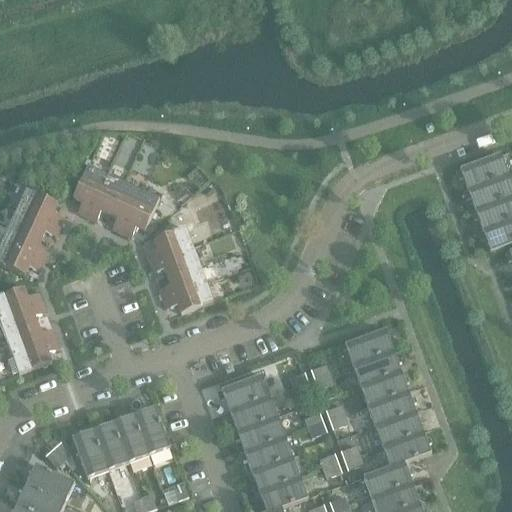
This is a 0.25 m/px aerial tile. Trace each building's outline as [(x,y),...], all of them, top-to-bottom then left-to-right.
[(465,181),(469,193),(510,179),(502,158),(457,175),(460,183),(465,181)] [(78,217),(87,221),(107,179),(88,171),(74,202),(83,206),(78,217)] [(102,215),(109,219),(124,187),(107,179),(87,221),(97,225),(102,215)] [(469,193),(464,195),(468,203),(472,201),(476,213),(477,214),(511,200),(511,185),(510,179),(469,193)] [(113,233),(122,237),(141,195),(124,187),(109,219),(118,223),(113,233)] [(26,194),(18,212),(60,232),(65,222),(53,216),(57,209),(26,194)] [(160,204),(141,195),(122,237),(131,242),(136,231),(145,235),(160,204)] [(484,235),(511,224),(511,200),(477,214),(476,213),(472,215),(475,223),(479,222),(484,234),(484,235)] [(60,232),(18,212),(10,230),(41,244),(45,235),(56,241),(60,232)] [(511,248),(511,224),(484,235),(484,234),(480,236),(483,244),(487,242),(492,256),(511,248)] [(10,230),(2,247),(44,267),(49,257),(37,252),(41,244),(10,230)] [(157,253),(146,257),(150,267),(194,251),(187,232),(154,244),(157,253)] [(40,276),(44,267),(2,247),(0,250),(0,268),(24,280),(28,271),(40,276)] [(164,273),(167,281),(200,269),(194,251),(150,267),(153,277),(164,273)] [(159,293),(163,303),(207,288),(200,269),(167,281),(171,289),(159,293)] [(214,306),(207,288),(163,303),(167,313),(178,309),(181,318),(202,310),(214,306)] [(0,323),(43,307),(39,297),(27,301),(24,292),(0,300),(0,323)] [(0,323),(0,327),(5,342),(38,330),(35,321),(46,317),(43,307),(0,323)] [(38,330),(5,342),(12,359),(56,343),(52,333),(41,337),(38,330)] [(346,348),(354,370),(394,356),(391,347),(396,346),(394,340),(389,341),(386,334),(346,348)] [(12,359),(19,378),(52,366),(48,357),(60,353),(56,343),(12,359)] [(394,356),(354,370),(361,391),(402,376),(399,367),(403,366),(401,360),(397,362),(394,356)] [(326,370),(311,375),(314,385),(330,379),(326,370)] [(402,376),(361,391),(369,411),(409,396),(406,388),(411,386),(408,380),(404,382),(402,376)] [(305,378),(290,383),(293,393),(308,387),(305,378)] [(224,402),(229,415),(229,416),(270,401),(262,379),(217,396),(219,404),(224,402)] [(330,379),(314,385),(318,394),(333,389),(330,379)] [(308,387),(293,393),(297,402),(312,397),(308,387)] [(409,396),(369,411),(376,431),(417,416),(414,408),(418,407),(416,401),(412,403),(409,396)] [(231,423),(236,435),(236,436),(278,421),(270,401),(229,416),(229,415),(224,417),(227,424),(231,423)] [(170,453),(156,412),(147,415),(145,410),(139,412),(141,417),(134,419),(149,460),(170,453)] [(341,410),(326,415),(329,425),(345,419),(341,410)] [(417,416),(376,431),(384,452),(424,437),(421,428),(425,427),(423,420),(419,422),(417,416)] [(114,427),(129,468),(149,460),(134,419),(126,422),(125,418),(119,420),(121,424),(114,427)] [(320,418),(304,424),(308,433),(323,427),(320,418)] [(345,419),(329,425),(333,435),(348,429),(345,419)] [(239,443),(243,456),(244,456),(285,441),(278,421),(236,436),(236,435),(232,437),(235,445),(239,443)] [(94,434),(109,475),(129,468),(114,427),(106,430),(104,425),(99,427),(100,432),(94,434)] [(323,427),(308,433),(311,442),(327,437),(323,427)] [(109,475),(94,434),(87,437),(85,432),(78,434),(80,439),(73,442),(88,483),(109,475)] [(405,467),(432,457),(429,449),(433,447),(431,441),(426,442),(424,437),(384,452),(391,471),(390,471),(391,472),(405,467)] [(246,463),(251,476),(251,477),(293,462),(285,441),(244,456),(243,456),(239,457),(242,465),(246,463)] [(61,446),(54,453),(65,465),(72,459),(61,446)] [(357,451),(341,457),(344,466),(361,460),(357,451)] [(54,453),(46,460),(57,472),(65,465),(54,453)] [(335,459),(319,464),(323,474),(338,468),(335,459)] [(361,460),(344,466),(348,475),(364,469),(361,460)] [(254,483),(259,496),(259,497),(300,482),(293,462),(251,477),(251,476),(247,477),(249,485),(254,483)] [(391,472),(390,471),(364,481),(372,502),(413,488),(410,480),(415,478),(412,471),(407,473),(405,467),(391,472)] [(338,468),(323,474),(326,483),(342,477),(338,468)] [(27,489),(66,507),(75,487),(36,469),(32,477),(28,476),(25,482),(29,483),(27,489)] [(261,503),(264,511),(280,511),(281,511),(308,503),(300,482),(259,497),(259,496),(254,498),(257,505),(261,503)] [(188,503),(183,487),(173,490),(179,506),(188,503)] [(413,488),(372,502),(375,511),(408,511),(420,508),(417,499),(422,498),(420,492),(415,494),(413,488)] [(18,508),(25,511),(63,511),(66,507),(27,489),(23,497),(19,495),(16,501),(20,503),(18,508)] [(155,511),(151,499),(142,502),(145,511),(155,511)] [(345,500),(329,506),(331,511),(342,511),(349,510),(345,500)] [(145,511),(142,502),(133,505),(134,511),(145,511)]
